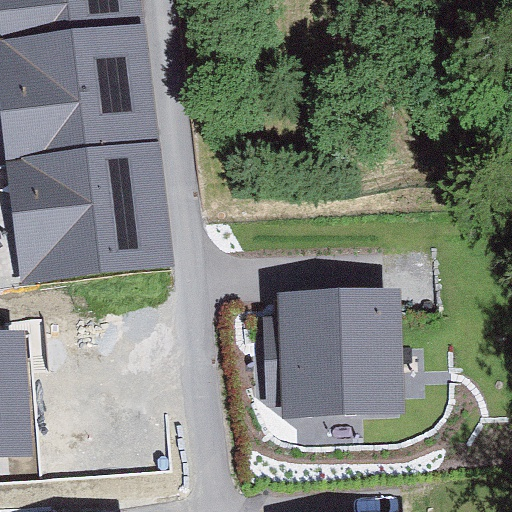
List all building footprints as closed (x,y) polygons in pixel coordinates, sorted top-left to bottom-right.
[(140,0),(0,0),(0,41),(143,25),(140,0)] [(143,25),(0,41),(0,106),(7,159),(158,140),(143,25)] [(158,140),(7,159),(23,284),(173,266),(158,140)] [(403,286),(274,292),(275,315),(263,315),(268,405),(283,404),(284,422),(409,416),(403,286)] [(27,329),(0,331),(0,463),(37,461),(27,329)]
